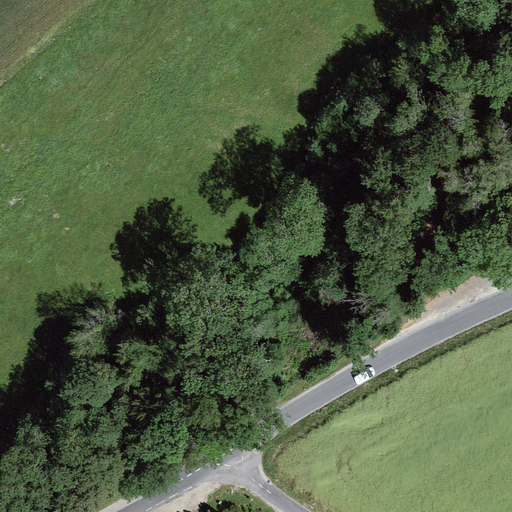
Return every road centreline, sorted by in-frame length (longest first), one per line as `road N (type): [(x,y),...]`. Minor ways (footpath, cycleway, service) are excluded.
road 1 (tertiary): [(228,452),(511,298)]
road 2 (tertiary): [(119,511),(228,452)]
